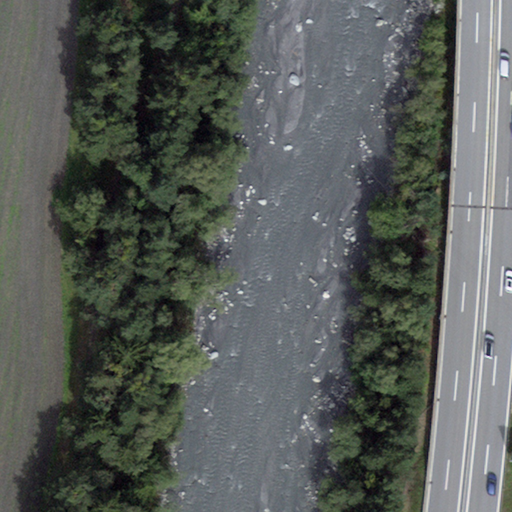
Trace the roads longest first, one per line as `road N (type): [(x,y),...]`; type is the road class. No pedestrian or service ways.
road 1 (trunk): [(475,0),(469,206),(442,511)]
road 2 (trunk): [(480,511),(511,69)]
